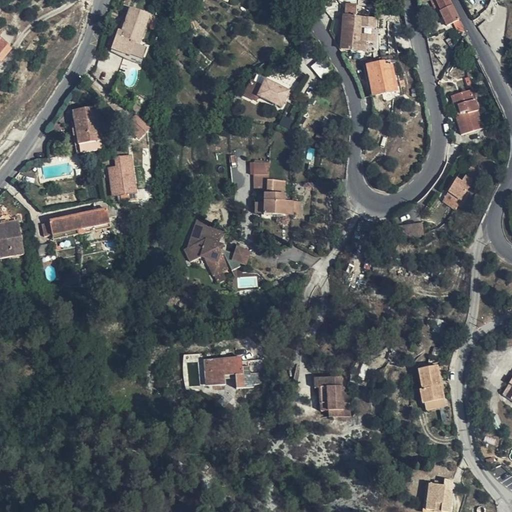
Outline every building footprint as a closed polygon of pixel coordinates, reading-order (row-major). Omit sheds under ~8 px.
[(434,0),(433,0),(430,2),(437,18),(441,15),(440,13),(441,12),(434,0)] [(440,13),(441,15),(447,26),(458,21),(447,0),(434,0),(441,12),(440,13)] [(343,50),(351,50),(351,45),(352,19),(353,9),(345,8),(345,19),(344,42),(343,50)] [(149,17),(131,10),(122,32),(119,31),(112,50),(130,56),(134,44),(139,46),(149,17)] [(351,45),(351,50),(366,52),(366,44),(367,42),(363,41),(363,39),(360,39),(360,20),(355,20),(352,19),(351,45)] [(9,48),(0,40),(0,60),(1,61),(7,55),(9,48)] [(366,44),(366,52),(375,53),(376,45),(366,44)] [(147,54),(140,52),(137,63),(143,65),(147,54)] [(314,69),(321,61),(318,58),(311,65),(314,69)] [(377,65),(376,60),(367,62),(373,97),(396,92),(391,66),(384,67),(383,64),(377,65)] [(323,80),(331,73),(321,61),(314,69),(323,80)] [(263,89),(252,84),(246,97),(257,102),(259,97),(281,108),(288,94),(266,83),(263,89)] [(461,126),(458,127),(461,136),(484,129),(472,92),(454,97),(460,115),(458,116),(461,126)] [(460,115),(454,97),(451,98),(457,116),(458,116),(460,115)] [(289,118),(296,123),(302,113),(295,108),(289,118)] [(96,110),(74,113),(80,153),(102,150),(96,110)] [(125,127),(139,140),(150,128),(137,115),(125,127)] [(119,163),(120,169),(131,168),(130,161),(119,163)] [(254,194),(256,194),(264,194),(285,195),(285,182),(268,181),(268,166),(255,165),(254,194)] [(449,192),(465,203),(483,174),(473,167),(466,178),(462,184),(457,181),(449,192)] [(131,168),(120,169),(111,170),(114,197),(119,197),(120,202),(135,200),(131,168)] [(462,184),(466,178),(461,175),(457,181),(462,184)] [(459,212),(465,203),(449,192),(443,202),(459,212)] [(256,194),(256,206),(264,206),(264,202),(264,194),(256,194)] [(264,202),(284,202),(285,195),(264,194),(264,202)] [(254,209),(254,214),(264,214),(264,216),(294,217),(294,203),(284,202),(264,202),(264,206),(256,206),(255,205),(254,209)] [(342,220),(349,219),(347,206),(339,207),(342,220)] [(107,210),(78,217),(83,234),(96,231),(95,226),(109,223),(107,210)] [(83,234),(78,217),(51,222),(51,224),(42,226),(44,237),(54,235),(73,231),(74,236),(83,234)] [(218,249),(220,245),(223,233),(207,228),(208,224),(197,220),(188,250),(184,252),(191,263),(200,258),(206,260),(210,270),(219,266),(223,274),(231,270),(232,271),(240,267),(238,264),(233,254),(222,251),(218,249)] [(17,223),(0,226),(0,256),(1,260),(24,255),(17,223)] [(424,236),(423,223),(399,225),(401,238),(424,236)] [(73,231),(54,235),(55,240),(74,236),(73,231)] [(236,248),(233,254),(238,264),(246,266),(250,253),(236,248)] [(219,266),(210,270),(217,282),(226,278),(223,274),(219,266)] [(68,276),(69,285),(79,283),(79,274),(68,276)] [(439,334),(442,323),(437,321),(433,332),(439,334)] [(400,367),(403,358),(393,353),(389,362),(400,367)] [(242,361),(204,363),(206,388),(226,386),(225,377),(236,377),(237,390),(263,388),(262,374),(263,374),(263,362),(242,364),(242,361)] [(437,367),(418,371),(423,391),(420,391),(423,406),(426,405),(427,411),(445,408),(437,367)] [(340,395),(348,399),(348,394),(344,394),(340,395),(340,385),(339,376),(328,377),(329,389),(340,395)] [(317,383),(329,389),(328,377),(317,378),(317,383)] [(320,411),(328,410),(330,410),(329,389),(317,383),(318,388),(320,411)] [(330,410),(349,408),(348,399),(340,395),(329,389),(330,410)] [(330,410),(330,417),(349,415),(349,408),(330,410)] [(432,511),(436,511),(450,511),(453,488),(429,486),(426,511),(432,511)]
